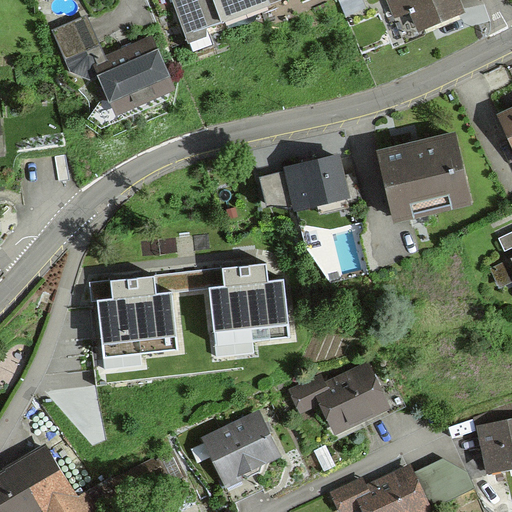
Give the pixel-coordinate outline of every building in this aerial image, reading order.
[(211,0),(170,0),(186,43),(187,43),(190,52),(208,46),(202,29),(220,23),(218,16),(211,0)] [(260,0),(211,0),(218,16),(260,0)] [(418,28),(458,12),(452,0),(386,0),(394,16),(391,17),(399,34),(418,26),(418,28)] [(96,64),(99,56),(83,19),(53,32),(70,71),(87,78),(98,73),(103,83),(99,88),(103,97),(109,97),(115,111),(168,88),(148,41),(96,64)] [(511,111),(498,118),(511,148),(511,111)] [(467,200),(453,138),(377,156),(392,218),(467,200)] [(345,204),(359,201),(353,175),(339,178),(334,159),(285,170),(298,224),(322,229),(316,202),(343,196),(345,204)] [(502,252),(511,247),(511,231),(496,239),(502,252)] [(227,294),(214,295),(219,340),(289,332),(284,287),(270,289),(269,272),(225,277),(227,294)] [(120,305),(106,307),(111,351),(181,344),(176,299),(163,300),(161,283),(118,288),(120,305)] [(366,422),(401,405),(388,378),(373,385),(365,367),(315,391),(311,382),(290,392),(299,410),(310,404),(324,434),(363,415),(366,422)] [(511,402),(492,410),(497,432),(481,436),(484,450),(490,449),(494,468),(511,463),(511,402)] [(258,460),(274,453),(256,416),(205,441),(222,477),(236,471),(238,475),(245,478),(257,472),(260,464),(258,460)] [(42,511),(84,511),(46,451),(0,476),(0,511),(25,511),(38,504),(42,511)] [(110,482),(117,495),(160,473),(154,460),(110,482)] [(365,511),(416,511),(425,508),(406,470),(356,494),(365,511)]
